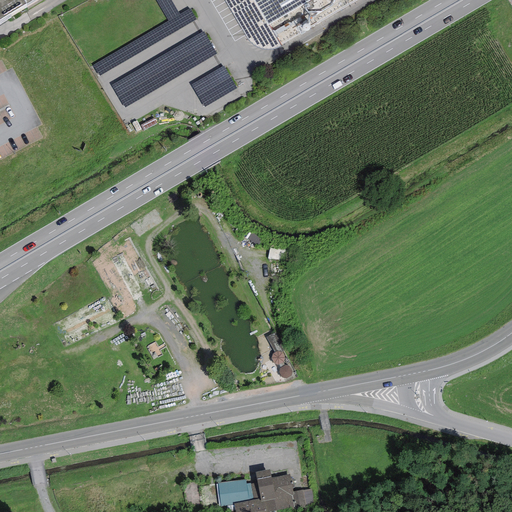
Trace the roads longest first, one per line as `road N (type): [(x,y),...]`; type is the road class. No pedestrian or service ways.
road 1 (primary): [(0,282),(476,0)]
road 2 (primary): [(445,0),(0,262)]
road 3 (tertiary): [(0,453),(307,392)]
